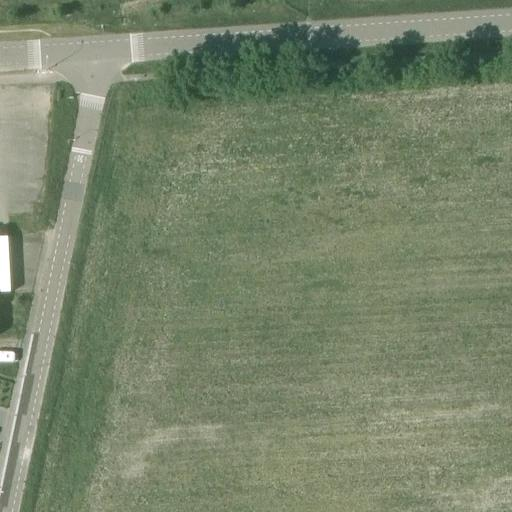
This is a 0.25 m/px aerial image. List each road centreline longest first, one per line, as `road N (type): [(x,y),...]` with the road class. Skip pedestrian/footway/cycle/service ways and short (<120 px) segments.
road 1 (residential): [(10,511),(97,93),(95,52)]
road 2 (tertiary): [(95,52),(511,25)]
